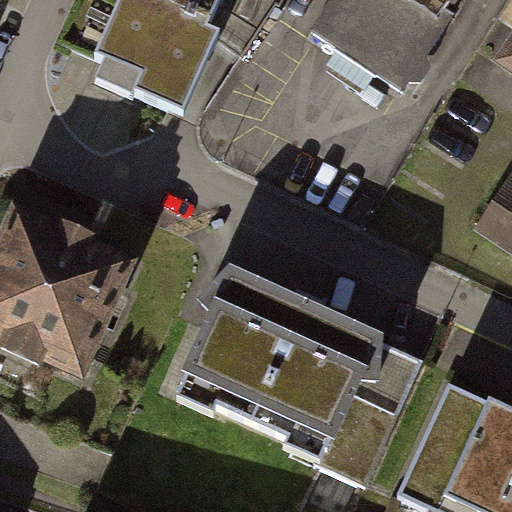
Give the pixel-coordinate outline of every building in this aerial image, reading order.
[(104,0),(73,74),(182,119),(232,0),(104,0)] [(334,0),(310,38),(389,90),(449,0),(334,0)] [(511,186),(480,236),(511,256),(511,186)] [(0,279),(0,349),(88,389),(140,276),(25,224),(0,279)] [(178,413),(368,503),(427,379),(237,289),(178,413)] [(408,511),(511,511),(511,426),(458,402),(408,511)]
